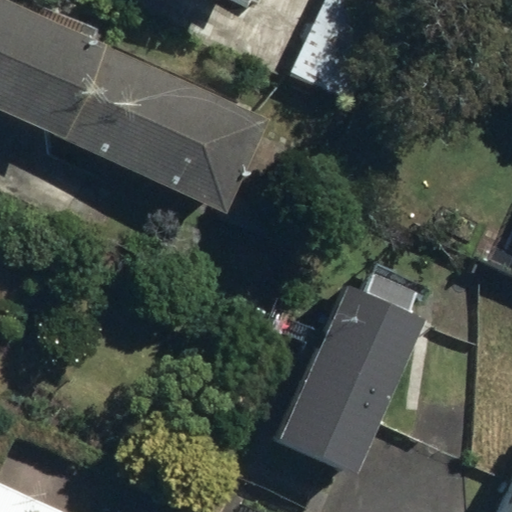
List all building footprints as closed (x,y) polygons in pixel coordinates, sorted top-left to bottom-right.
[(259,114),(4,0),(0,0),(0,108),(217,206),(259,114)] [(318,0),(286,67),(348,97),(395,0),(318,0)] [(337,275),(270,431),(351,467),(419,311),(337,275)] [(20,444),(2,483),(0,481),(0,511),(66,511),(51,505),(68,467),(20,444)] [(511,511),(511,478),(496,511),(511,511)] [(274,511),(242,497),(234,511),(274,511)]
